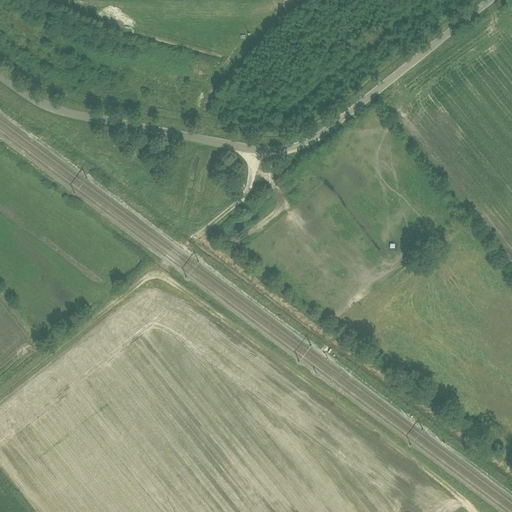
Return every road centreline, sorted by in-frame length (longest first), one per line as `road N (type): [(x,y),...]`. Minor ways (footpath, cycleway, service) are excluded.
road 1 (unclassified): [(490,0),(325,132),(289,151),(51,109),(0,75)]
road 2 (track): [(152,275),(395,445),(471,511)]
road 3 (track): [(152,275),(0,396)]
